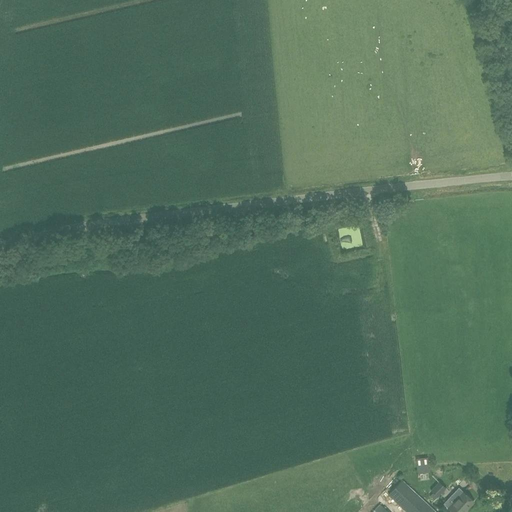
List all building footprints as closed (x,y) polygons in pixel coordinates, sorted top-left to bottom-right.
[(430,473),(429,459),(420,459),(421,473),(430,473)] [(467,467),(466,484),(474,484),(474,486),(480,486),(480,467),(467,467)] [(388,494),(407,511),(435,511),(402,480),(388,494)] [(438,497),(445,489),(438,482),(431,490),(438,497)] [(443,504),(452,511),(463,511),(473,502),(463,492),(457,499),(452,494),(443,504)]
